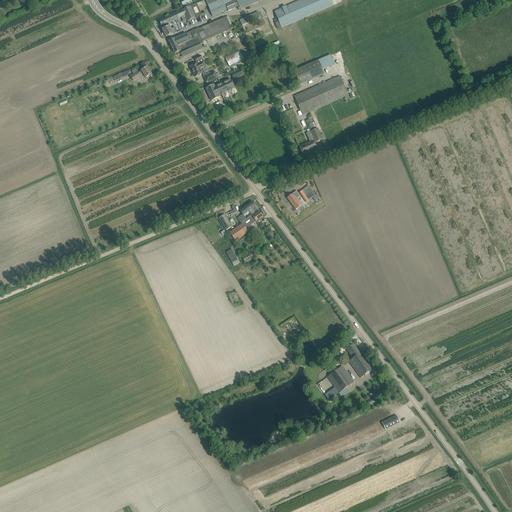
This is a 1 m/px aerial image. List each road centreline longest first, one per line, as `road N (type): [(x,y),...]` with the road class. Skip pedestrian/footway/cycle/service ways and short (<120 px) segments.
road 1 (tertiary): [(494,511),(255,189)]
road 2 (track): [(0,298),(211,209)]
road 3 (track): [(511,83),(333,158)]
road 4 (unclassified): [(163,44),(266,183)]
road 5 (tertiary): [(255,189),(153,51)]
road 6 (unclassified): [(283,0),(161,41)]
